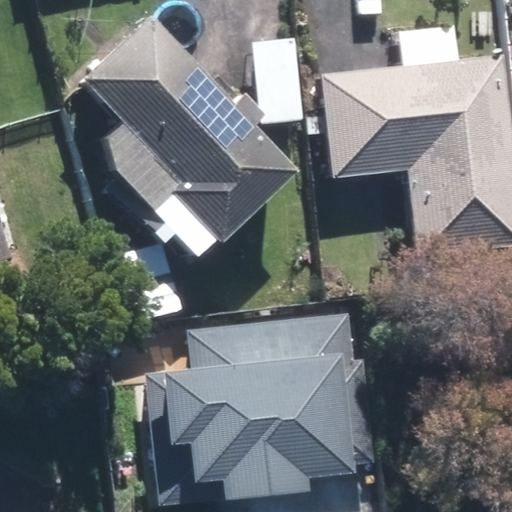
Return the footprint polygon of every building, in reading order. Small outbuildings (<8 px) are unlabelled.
[(200,115),(121,28),(50,93),(90,136),(62,162),(119,226),(139,208),(182,256),(268,178),(238,145),(233,150),(218,133),(236,117),(219,97),(200,115)] [(500,251),(481,64),(438,68),(434,33),(377,38),(381,74),(295,83),(305,187),(384,179),(392,262),(500,251)] [(275,45),(232,50),(241,130),(284,125),(275,45)] [(0,254),(11,252),(0,211),(0,254)] [(141,363),(167,507),(368,472),(342,328),(141,363)]
